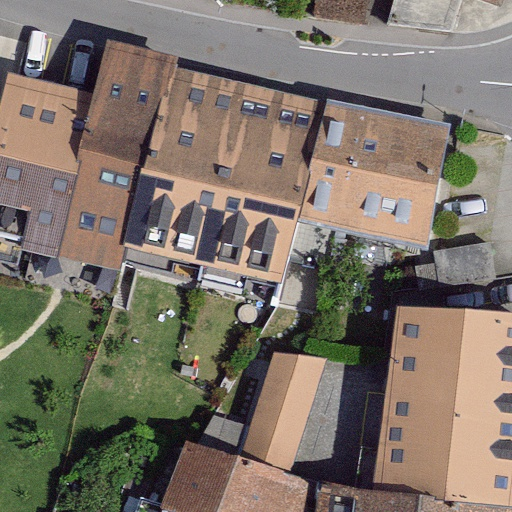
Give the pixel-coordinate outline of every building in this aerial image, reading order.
[(401,0),(392,27),(454,35),(465,0),(475,0),(507,10),(510,0),(401,0)] [(124,273),(170,75),(173,64),(100,47),(88,102),(11,84),(0,131),(0,275),(50,288),(57,258),(124,273)] [(211,292),(256,95),(170,75),(124,273),(123,277),(194,294),(189,316),(204,320),(211,292)] [(299,227),(328,102),(258,86),(256,95),(211,292),(280,308),(289,268),(299,227)] [(328,102),(299,227),(348,238),(427,256),(455,132),(328,102)] [(348,238),(299,227),(289,268),(338,279),(348,238)] [(492,251),(439,260),(445,296),(499,286),(492,251)] [(511,511),(511,321),(398,314),(385,407),(345,402),(331,491),(496,511),(511,511)] [(275,360),(236,469),(286,481),(322,367),(275,360)] [(496,511),(331,491),(286,481),(236,469),(199,457),(185,511),(306,511),(308,506),(324,509),(322,511),(496,511)]
